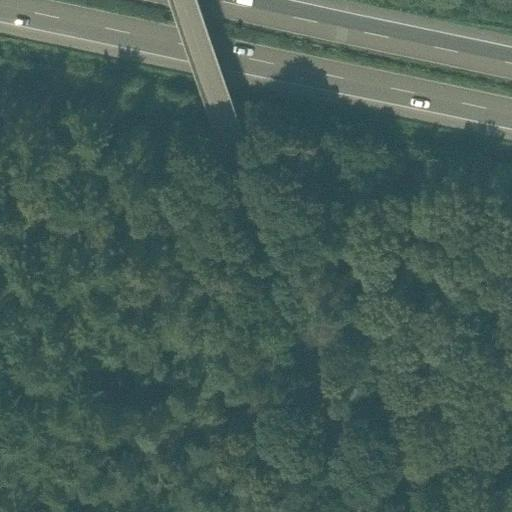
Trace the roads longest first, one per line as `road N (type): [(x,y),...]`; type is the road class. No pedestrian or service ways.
road 1 (unclassified): [(361,511),(189,0)]
road 2 (motorway): [(0,5),(511,114)]
road 3 (motorway): [(511,59),(224,0)]
